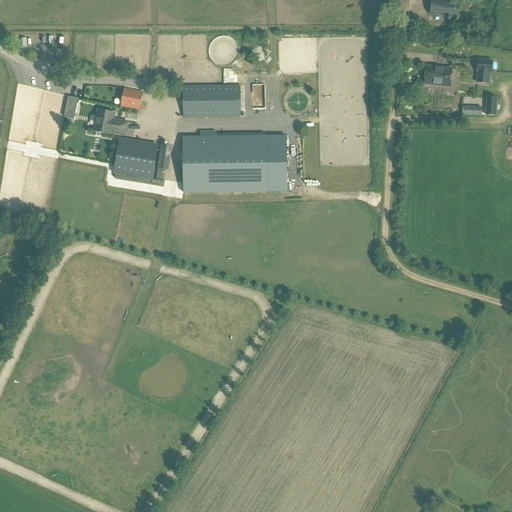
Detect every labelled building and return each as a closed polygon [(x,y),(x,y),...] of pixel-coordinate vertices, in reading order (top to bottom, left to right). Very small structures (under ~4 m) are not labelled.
[(394,0),(393,23),(405,23),(406,0),(394,0)] [(433,0),(432,15),(459,17),(460,1),(453,0),(445,0),(446,1),(433,0)] [(495,60),(481,59),(480,71),(486,71),(485,90),(492,90),(495,60)] [(429,67),(428,85),(453,87),(455,69),(429,67)] [(241,86),(184,87),(184,118),(241,117),(241,86)] [(124,90),(121,106),(140,110),(144,94),(124,90)] [(497,98),(487,98),(487,117),(496,117),(497,98)] [(101,111),(97,132),(113,135),(113,133),(128,136),(130,123),(116,120),(117,114),(101,111)] [(267,191),(267,147),(217,148),(217,136),(201,137),(201,148),(184,148),(185,192),(267,191)] [(120,137),(114,173),(153,179),(159,144),(120,137)] [(162,145),(158,169),(166,170),(170,146),(162,145)]
